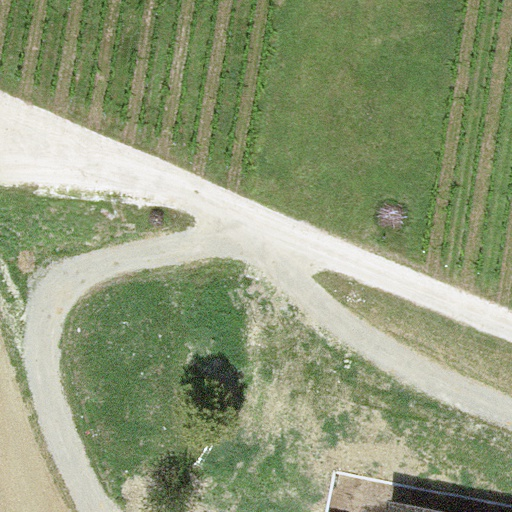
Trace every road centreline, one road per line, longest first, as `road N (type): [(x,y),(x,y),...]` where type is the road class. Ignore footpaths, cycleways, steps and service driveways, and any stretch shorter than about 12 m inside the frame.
road 1 (track): [(511,328),(169,188),(0,176)]
road 2 (track): [(95,511),(55,383),(48,300),(92,260),(200,246),(211,202)]
road 3 (track): [(261,228),(295,284),(379,357),(511,426)]
road 4 (track): [(169,188),(0,111)]
